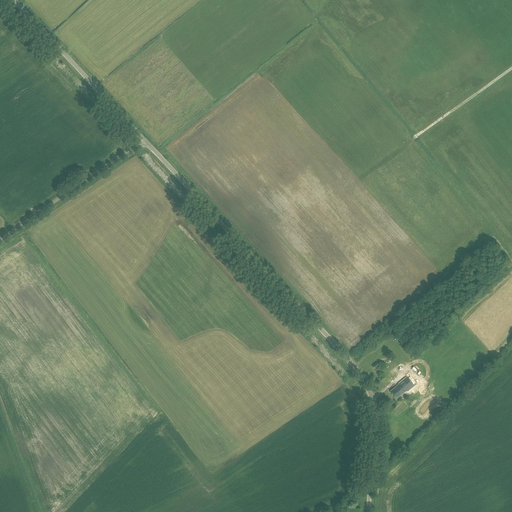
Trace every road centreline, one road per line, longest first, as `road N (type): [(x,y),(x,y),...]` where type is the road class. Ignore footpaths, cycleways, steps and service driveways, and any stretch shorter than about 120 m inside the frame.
road 1 (unclassified): [(371,511),(380,430),(359,372),(143,139)]
road 2 (track): [(295,0),(407,138),(511,67)]
road 3 (unclassified): [(143,139),(14,0)]
road 4 (unclassified): [(143,139),(0,242)]
